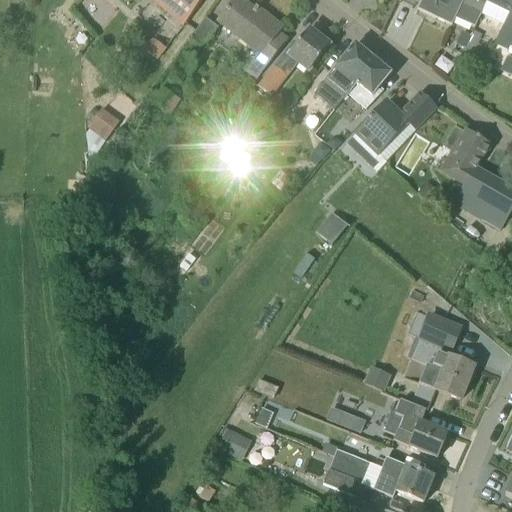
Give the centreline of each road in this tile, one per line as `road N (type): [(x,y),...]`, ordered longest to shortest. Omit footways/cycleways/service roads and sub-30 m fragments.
road 1 (residential): [(511,147),(321,0)]
road 2 (residential): [(460,511),(465,473),(511,383)]
